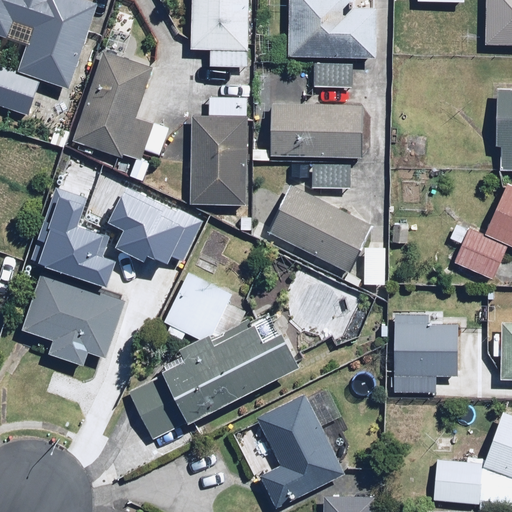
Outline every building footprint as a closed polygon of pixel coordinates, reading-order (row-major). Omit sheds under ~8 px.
[(69,92),(98,6),(79,0),(0,0),(0,35),(28,45),(19,71),(0,64),(0,105),(32,116),(43,83),(69,92)] [(248,67),(250,0),(193,0),(192,46),(211,47),(210,66),(248,67)] [(361,0),(289,0),(287,57),(376,60),(378,6),(362,6),(361,0)] [(511,0),(489,0),(486,46),(511,47),(511,0)] [(151,64),(102,49),(72,142),(118,157),(139,163),(152,122),(134,117),(151,64)] [(354,62),(313,62),(313,88),(354,89),(354,62)] [(306,78),(272,76),(268,157),(362,160),(364,104),(305,102),(306,78)] [(511,88),(498,88),(495,144),(500,144),(499,170),(511,170),(511,88)] [(245,205),(248,98),(206,97),(206,117),(193,117),(191,204),(245,205)] [(352,165),(310,162),(308,188),(350,191),(352,165)] [(54,177),(29,255),(111,280),(119,254),(99,248),(105,228),(79,219),(89,188),(54,177)] [(511,185),(506,183),(485,233),(469,227),(454,261),(496,279),(510,247),(511,248),(511,185)] [(129,184),(112,219),(124,224),(117,240),(160,260),(163,254),(171,257),(173,252),(187,258),(205,218),(129,184)] [(374,230),(292,184),(266,231),(349,276),(374,230)] [(156,436),(298,367),(268,305),(250,314),(226,303),(232,291),(188,272),(162,331),(189,343),(175,350),(179,360),(159,369),(163,376),(134,390),(156,436)] [(128,299),(40,275),(24,330),(55,339),(50,357),(86,367),(90,356),(110,361),(128,299)] [(361,335),(376,297),(344,285),(330,322),(339,344),(361,335)] [(435,317),(396,315),(392,392),(435,395),(436,376),(458,377),(461,326),(434,324),(435,317)] [(511,324),(501,324),(498,377),(511,377),(511,324)] [(329,386),(307,397),(305,393),(255,418),(257,423),(235,434),(258,479),(263,477),(279,509),(346,475),(321,425),(343,414),(329,386)] [(432,500),(480,504),(478,511),(495,511),(496,506),(511,507),(511,417),(504,415),(487,464),(436,459),(432,500)] [(373,511),(374,498),(326,496),(324,511),(373,511)]
